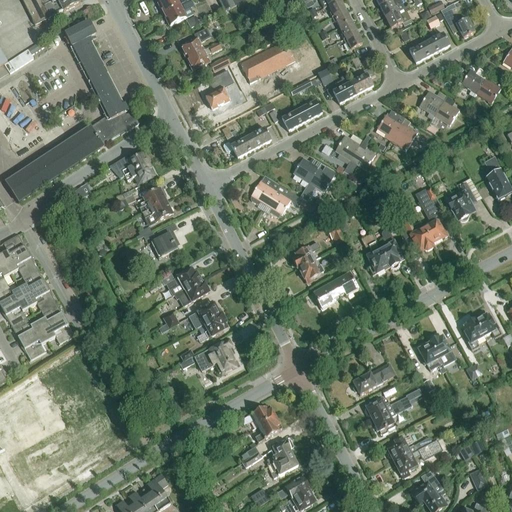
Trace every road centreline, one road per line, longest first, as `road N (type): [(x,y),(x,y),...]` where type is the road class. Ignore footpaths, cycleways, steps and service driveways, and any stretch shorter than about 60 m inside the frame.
road 1 (secondary): [(61,511),(146,454),(298,371)]
road 2 (secondary): [(298,371),(511,254)]
road 3 (residential): [(208,188),(397,87)]
road 4 (residential): [(298,371),(208,188)]
road 5 (residential): [(19,220),(171,118)]
road 6 (residential): [(369,511),(298,371)]
road 7 (residential): [(171,118),(114,7)]
road 8 (residential): [(80,326),(19,220)]
